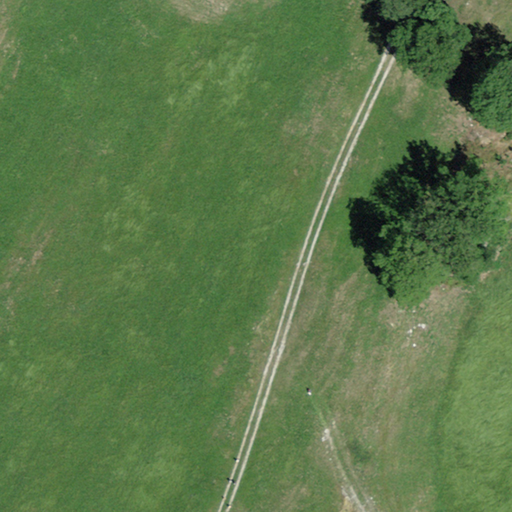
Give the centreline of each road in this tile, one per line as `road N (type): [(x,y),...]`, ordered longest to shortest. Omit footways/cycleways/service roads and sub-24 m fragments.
road 1 (track): [(224,511),(338,164),(411,0)]
road 2 (track): [(263,386),(311,393),(364,511)]
